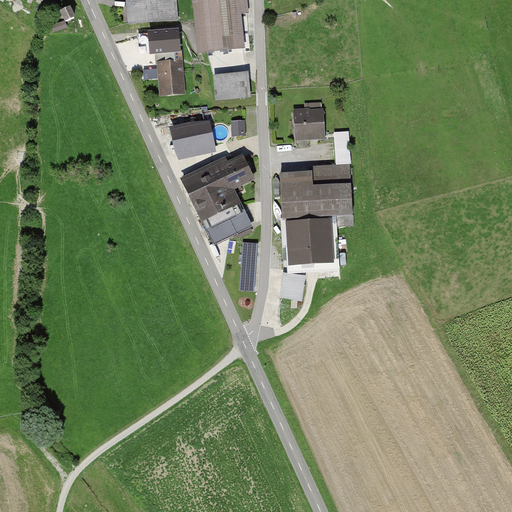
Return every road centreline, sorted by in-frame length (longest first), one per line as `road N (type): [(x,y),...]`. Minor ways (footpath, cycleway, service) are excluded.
road 1 (tertiary): [(246,344),(88,0)]
road 2 (residential): [(246,344),(268,292),(259,0)]
road 3 (track): [(71,511),(75,486),(92,464),(246,344)]
road 4 (tertiary): [(322,511),(246,344)]
